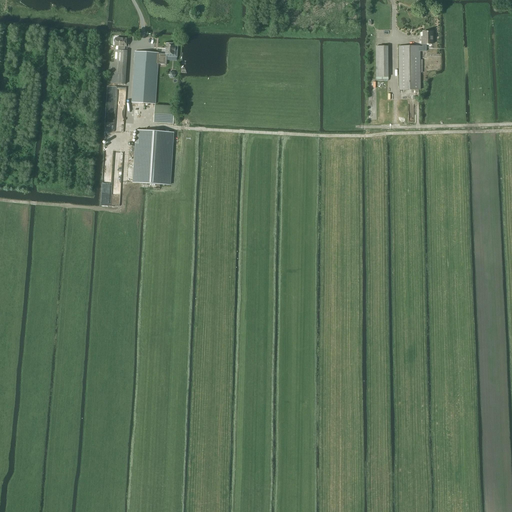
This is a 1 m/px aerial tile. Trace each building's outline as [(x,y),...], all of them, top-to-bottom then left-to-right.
[(420,52),(426,51),(426,44),(432,44),(432,32),(423,32),(423,40),(422,40),(422,44),(423,44),(423,47),(420,47),(420,46),(399,47),(399,90),(420,90),(420,73),(422,73),(422,67),(422,60),(420,60),(420,52)] [(115,46),(119,46),(118,51),(115,50),(114,63),(110,62),(109,83),(125,84),(127,51),(124,51),(125,46),(126,47),(127,39),(116,38),(116,39),(115,39),(114,40),(114,41),(115,42),(115,46)] [(165,54),(158,53),(159,53),(135,52),(132,103),(155,104),(158,64),(167,65),(167,54),(174,55),(175,44),(166,44),(165,54)] [(376,47),(376,77),(388,77),(388,47),(376,47)] [(155,105),(154,123),(173,124),(174,106),(155,105)] [(137,130),(133,183),(169,185),(173,133),(137,130)]
